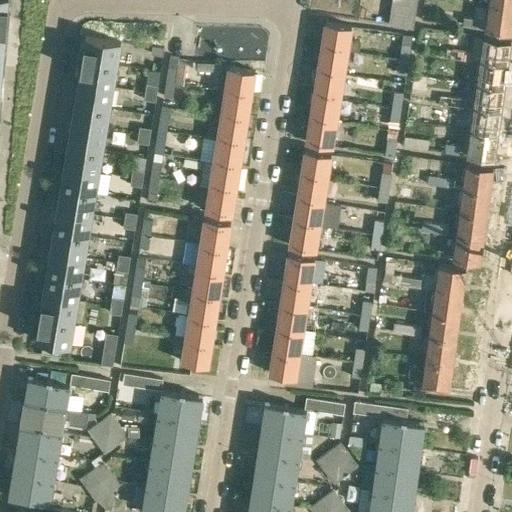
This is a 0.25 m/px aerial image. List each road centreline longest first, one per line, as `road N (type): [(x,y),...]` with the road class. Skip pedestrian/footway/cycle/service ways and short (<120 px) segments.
road 1 (residential): [(296,5),(210,511)]
road 2 (residential): [(0,341),(55,29),(67,7),(88,0)]
road 3 (residential): [(478,511),(511,288)]
road 4 (residential): [(129,0),(296,5)]
